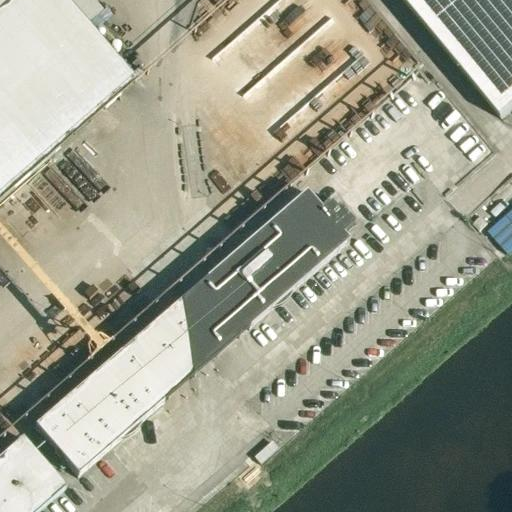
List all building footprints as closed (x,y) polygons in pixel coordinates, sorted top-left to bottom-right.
[(0,0),(0,511),(39,511),(66,489),(22,439),(0,458),(0,201),(135,83),(62,0),(0,0)] [(511,0),(401,0),(502,121),(511,112),(511,0)] [(232,85),(249,106),(270,90),(254,69),(232,85)] [(421,85),(408,97),(424,114),(437,101),(421,85)] [(376,110),(394,99),(389,89),(370,100),(376,110)] [(261,135),(245,153),(263,169),(279,152),(261,135)] [(403,178),(389,195),(405,208),(419,190),(403,178)] [(120,354),(34,429),(40,436),(68,468),(77,479),(163,404),(192,379),(221,353),(237,339),(264,315),(292,291),(315,271),(347,243),(341,237),(349,230),(353,227),(338,210),(331,202),(327,206),(320,212),(303,193),(260,231),(253,237),(219,267),(179,302),(120,354)] [(511,213),(488,235),(507,256),(511,251),(511,213)]
